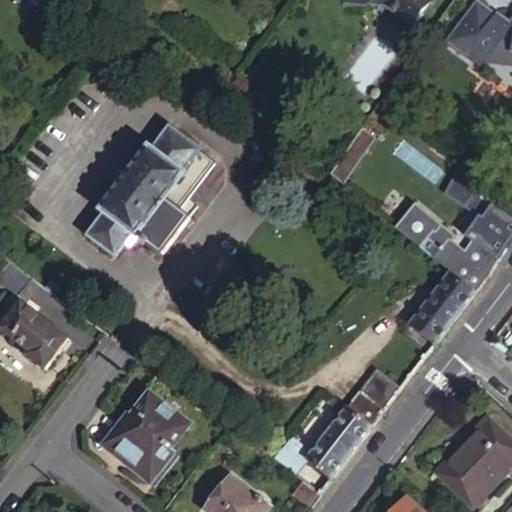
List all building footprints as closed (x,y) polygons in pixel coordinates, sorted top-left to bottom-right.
[(346,0),(346,1),(366,5),(366,1),(389,5),(417,24),(436,0),(346,0)] [(511,18),(509,16),(498,8),(494,13),(479,2),(452,38),(486,63),(489,57),(497,62),(511,41),(511,18)] [(511,41),(497,62),(509,71),(511,67),(511,41)] [(202,151),(172,129),(152,154),(149,152),(105,211),(107,214),(89,238),(117,259),(135,235),(162,256),(191,218),(183,211),(217,166),(201,154),(202,151)] [(418,208),(409,218),(461,260),(486,281),(499,262),(478,246),(471,254),(453,239),(455,237),(418,208)] [(461,260),(409,218),(400,231),(440,264),(452,273),(461,260)] [(473,233),(494,254),(508,240),(487,219),(473,233)] [(411,327),(436,345),(486,281),(461,260),(452,273),(411,327)] [(15,268),(4,286),(22,297),(34,279),(15,268)] [(63,337),(19,303),(0,326),(0,333),(24,352),(21,356),(39,369),(63,337)] [(384,412),(401,390),(376,370),(359,391),(384,412)] [(359,391),(346,407),(372,428),(384,412),(359,391)] [(187,426),(149,397),(109,448),(147,479),(187,426)] [(303,460),(330,481),(372,428),(346,407),(303,460)] [(438,475),(476,507),(511,467),(511,440),(489,419),(438,475)] [(282,446),(272,460),(288,471),(292,466),(297,458),(282,446)] [(288,471),(293,475),(297,470),(292,466),(288,471)] [(260,511),(265,506),(227,475),(200,508),(204,511),(260,511)] [(288,490),(310,507),(320,495),(297,478),(288,490)] [(426,511),(409,495),(394,511),(426,511)]
